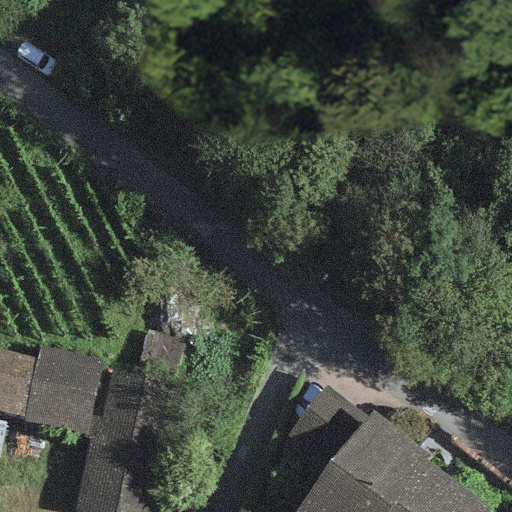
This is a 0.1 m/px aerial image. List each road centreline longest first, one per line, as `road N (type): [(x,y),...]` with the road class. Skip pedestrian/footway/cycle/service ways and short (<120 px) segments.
road 1 (residential): [(0,73),(304,306)]
road 2 (residential): [(304,306),(511,463)]
road 3 (residential): [(304,306),(223,511)]
